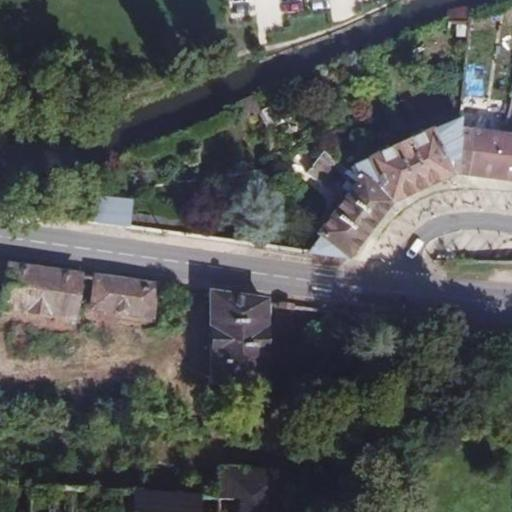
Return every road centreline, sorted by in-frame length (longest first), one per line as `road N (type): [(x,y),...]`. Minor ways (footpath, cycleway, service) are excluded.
road 1 (secondary): [(0,237),(401,292)]
road 2 (residential): [(511,225),(433,227),(410,250),(401,292)]
